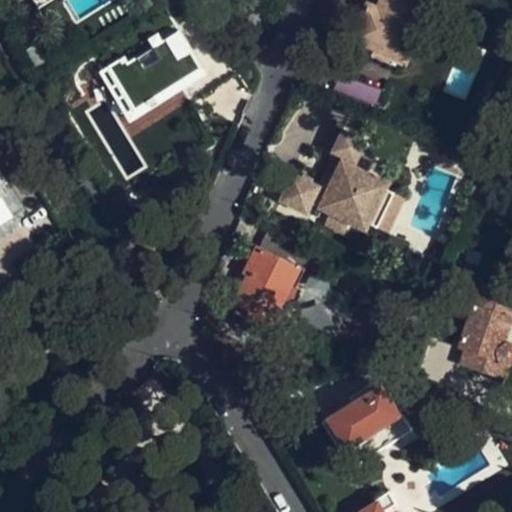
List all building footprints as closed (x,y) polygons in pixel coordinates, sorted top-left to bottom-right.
[(368,0),(354,36),(386,49),(400,54),(414,21),(422,24),(431,0),(368,0)] [(184,44),(125,80),(148,116),(188,90),(191,95),(209,84),(184,44)] [(370,223),(386,189),(389,184),(373,176),(372,177),(367,175),(373,162),(360,155),(366,143),(342,131),(331,153),(336,155),(345,159),(330,189),(322,185),(320,188),(311,184),(313,180),(303,175),(301,179),(293,175),(281,201),(307,214),(313,202),(331,211),(325,223),(345,233),(351,220),(367,228),(370,223)] [(488,152),(473,146),(465,167),(481,173),(488,152)] [(0,223),(25,207),(0,167),(0,153),(3,152),(0,147),(0,223)] [(345,159),(336,155),(322,185),(330,189),(345,159)] [(406,198),(386,189),(370,223),(389,233),(406,198)] [(139,240),(156,246),(164,224),(147,219),(139,240)] [(234,302),(254,311),(276,322),(284,306),(290,308),(293,309),(302,289),(294,285),(302,267),(256,245),(244,271),(247,272),(234,302)] [(506,377),(511,363),(511,338),(504,335),(511,314),(511,293),(482,283),(474,304),(471,303),(457,344),(464,346),(459,362),(506,377)] [(271,331),(277,330),(282,327),(290,308),(284,306),(276,322),(254,311),(250,320),(271,331)] [(169,368),(165,370),(161,375),(160,378),(161,383),(163,388),(166,390),(172,392),(176,391),(180,389),(184,385),(185,380),(184,374),(180,370),(174,367),(169,368)] [(408,427),(380,379),(320,415),(348,462),(408,427)] [(390,490),(354,511),(388,511),(385,506),(396,500),(390,490)]
